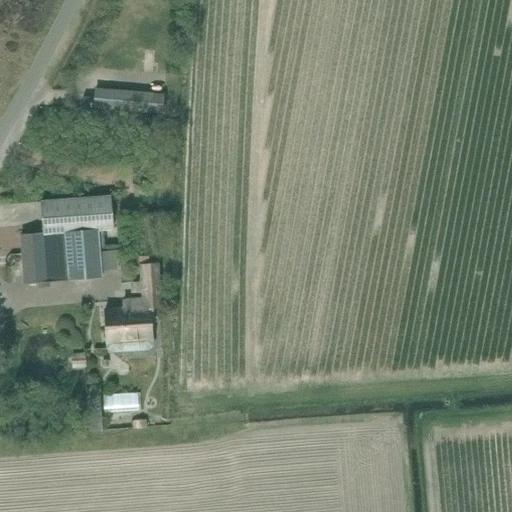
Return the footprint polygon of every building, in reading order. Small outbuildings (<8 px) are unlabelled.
[(94,88),(92,108),(164,114),(166,95),(94,88)] [(45,233),(21,235),(25,284),(102,278),(98,231),(113,229),(110,195),(43,201),(45,233)] [(149,256),(136,257),(137,265),(142,264),(144,300),(160,299),(158,264),(149,264),(149,256)] [(131,309),(105,311),(107,341),(122,340),(123,351),(143,350),(142,339),(153,338),(151,320),(161,319),(160,299),(144,300),(131,301),(131,309)] [(72,368),(86,367),(85,352),(71,353),(72,368)] [(145,420),(133,420),(133,429),(146,428),(145,420)]
